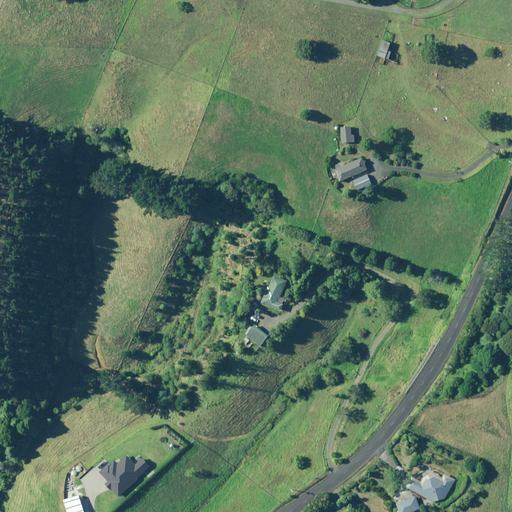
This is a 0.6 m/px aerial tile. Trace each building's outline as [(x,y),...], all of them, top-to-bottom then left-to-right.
[(391,42),(383,40),(377,55),(389,59),(391,51),(388,50),(391,42)] [(342,143),(354,142),(353,134),(352,134),(351,127),(341,128),(342,143)] [(335,165),(336,169),(331,171),(334,178),(339,176),(340,180),(367,169),(362,158),(344,165),(343,162),(335,165)] [(372,184),(367,174),(354,180),(358,190),(372,184)] [(287,281),(274,275),(269,287),(268,286),(261,303),(280,310),(282,303),(278,302),(287,281)] [(254,325),(252,324),(245,334),(247,336),(244,339),(249,343),(251,339),(261,346),(269,335),(254,325)] [(432,472),(425,473),(420,482),(413,478),(407,487),(433,502),(444,498),(454,480),(444,474),(442,478),(432,472)] [(411,511),(420,509),(415,497),(396,504),(399,511),(411,511)]
